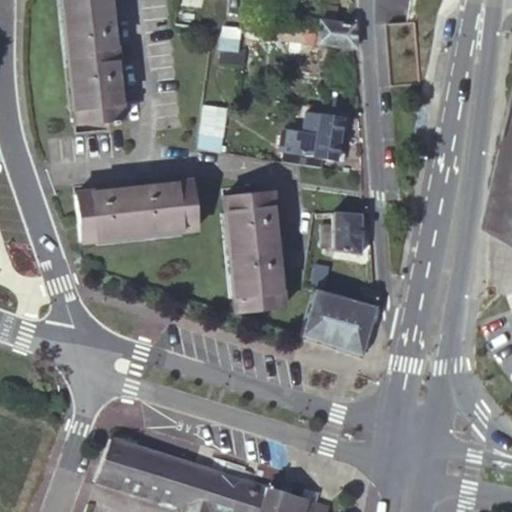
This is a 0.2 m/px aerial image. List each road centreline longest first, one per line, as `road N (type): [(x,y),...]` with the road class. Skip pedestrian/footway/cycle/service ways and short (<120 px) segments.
road 1 (residential): [(365,0),(387,299),(436,314)]
road 2 (residential): [(414,431),(107,344),(80,348)]
road 3 (residential): [(100,377),(408,472)]
road 4 (secondary): [(485,0),(436,314)]
road 5 (residential): [(0,95),(9,157),(80,348)]
road 6 (tertiary): [(511,445),(482,429),(455,397),(434,330)]
road 7 (residential): [(100,377),(52,511)]
